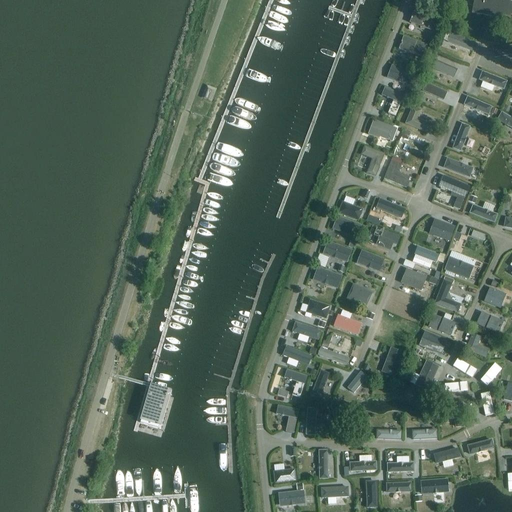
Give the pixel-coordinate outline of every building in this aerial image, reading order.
[(511,0),(473,0),(471,13),(511,20),(511,0)] [(414,11),(410,23),(430,30),(434,18),(414,11)] [(449,38),(447,42),(472,51),(475,43),(450,34),(449,38)] [(403,37),(399,49),(422,58),(427,45),(403,37)] [(511,45),(493,49),(494,57),(511,53),(511,45)] [(436,60),(433,68),(454,77),(457,70),(436,60)] [(387,78),(411,87),(416,74),(392,65),(387,78)] [(504,90),(507,81),(482,72),(479,80),(504,90)] [(443,100),(447,92),(426,83),(422,91),(443,100)] [(201,98),(212,102),(217,89),(206,85),(201,98)] [(394,100),(388,113),(395,116),(404,96),(385,87),(382,95),(394,100)] [(467,97),(464,105),(488,115),(492,107),(467,97)] [(505,105),(503,110),(509,113),(511,108),(505,105)] [(405,124),(428,134),(432,125),(418,119),(421,111),(412,107),(405,124)] [(497,120),(511,128),(511,118),(501,112),(497,120)] [(380,137),(392,142),(397,129),(374,120),(368,134),(379,139),(380,137)] [(461,152),(470,127),(462,124),(452,149),(461,152)] [(404,131),(401,138),(407,140),(410,133),(404,131)] [(360,155),(372,159),(368,169),(377,172),(384,154),(364,146),(360,155)] [(393,156),(391,162),(401,166),(403,160),(393,156)] [(469,178),(473,168),(447,159),(443,168),(469,178)] [(401,167),(391,162),(384,179),(406,188),(409,182),(408,181),(409,178),(398,173),(401,167)] [(438,187),(464,198),(469,187),(443,176),(438,187)] [(470,196),(468,202),(474,204),(476,198),(470,196)] [(380,199),(376,209),(401,219),(405,210),(380,199)] [(358,221),(363,210),(342,202),(338,213),(358,221)] [(494,223),(498,215),(473,205),(469,214),(494,223)] [(335,230),(356,237),(360,226),(340,218),(337,220),(336,222),(336,224),(335,228),(335,230)] [(450,242),(455,227),(439,221),(433,236),(450,242)] [(377,228),(374,236),(379,238),(377,245),(390,250),(393,243),(396,244),(399,237),(377,228)] [(330,243),(327,244),(326,247),(326,248),(325,253),(325,254),(346,262),(350,251),(330,243)] [(418,246),(414,254),(437,264),(440,256),(418,246)] [(382,260),(362,252),(357,263),(378,271),(382,260)] [(468,280),(473,267),(449,257),(444,270),(468,280)] [(339,265),(337,271),(344,273),(345,268),(344,268),(344,267),(339,265)] [(337,289),(342,276),(317,267),(312,280),(337,289)] [(401,283),(421,291),(426,278),(406,269),(401,283)] [(430,277),(428,283),(436,285),(438,280),(430,277)] [(461,305),(446,299),(452,284),(444,280),(434,304),(457,313),(461,305)] [(493,281),(490,286),(497,289),(499,283),(493,281)] [(353,285),(347,299),(365,308),(372,293),(353,285)] [(484,302),(500,309),(506,295),(490,288),(484,302)] [(330,307),(310,300),(306,313),(326,319),(330,307)] [(481,313),(476,325),(498,334),(503,322),(481,313)] [(431,314),(426,327),(450,336),(455,324),(431,314)] [(357,335),(361,324),(338,316),(334,327),(357,335)] [(319,321),(317,327),(324,329),(326,323),(319,321)] [(295,323),(292,332),(318,340),(321,331),(295,323)] [(433,351),(432,352),(438,354),(440,349),(439,348),(443,340),(425,332),(419,345),(433,351)] [(489,350),(478,345),(481,338),(472,334),(465,351),(486,359),(489,350)] [(286,347),(283,355),(308,365),(311,357),(286,347)] [(348,358),(321,348),(318,356),(346,366),(348,358)] [(381,372),(394,377),(404,353),(390,348),(381,372)] [(458,359),(453,366),(466,374),(470,367),(458,359)] [(438,367),(426,361),(415,385),(427,391),(438,367)] [(494,364),(485,376),(491,381),(501,370),(494,364)] [(306,376),(287,370),(284,378),(296,382),(292,396),(299,398),(306,376)] [(321,371),(311,395),(319,398),(329,374),(321,371)] [(347,388),(354,393),(367,377),(361,372),(347,388)] [(459,383),(445,385),(445,393),(460,392),(459,383)] [(511,402),(511,383),(508,383),(503,400),(511,402)] [(139,423),(160,429),(171,391),(150,385),(139,423)] [(279,390),(278,395),(287,398),(289,393),(279,390)] [(490,400),(482,402),(485,416),(493,415),(490,400)] [(461,402),(453,403),(455,427),(464,426),(461,402)] [(298,410),(278,406),(276,414),(289,417),(286,432),(293,434),(298,410)] [(316,409),(307,408),(306,435),(314,435),(316,409)] [(411,431),(412,440),(437,439),(436,430),(411,431)] [(401,440),(401,431),(376,431),(376,439),(401,440)] [(469,455),(494,449),(491,440),(467,446),(469,455)] [(436,464),(460,458),(457,448),(433,455),(436,464)] [(328,479),(327,450),(319,451),(319,479),(328,479)] [(376,470),(376,462),(350,463),(350,472),(376,470)] [(414,472),(413,463),(387,464),(387,472),(414,472)] [(296,481),(294,469),(273,472),(275,484),(296,481)] [(421,495),(448,492),(447,480),(420,482),(421,495)] [(376,481),(366,482),(367,508),(377,508),(376,481)] [(386,484),(386,493),(411,492),(411,483),(386,484)] [(348,497),(348,487),(321,489),(321,499),(348,497)] [(305,504),(303,491),(278,494),(280,507),(305,504)]
